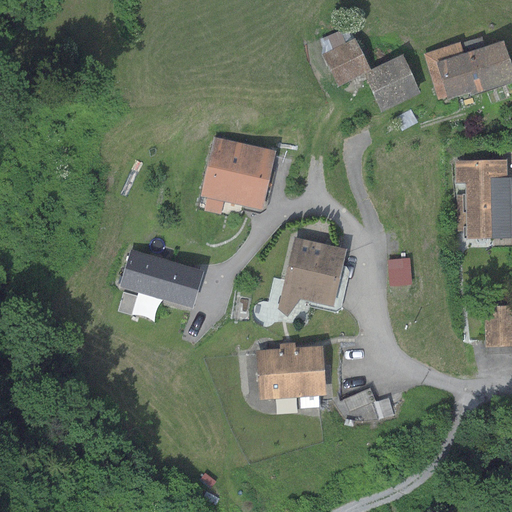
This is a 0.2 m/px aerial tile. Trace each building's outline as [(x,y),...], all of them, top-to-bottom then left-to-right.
[(354,39),(321,55),(337,86),(370,70),(354,39)] [(459,42),(422,54),(437,100),(447,97),(447,99),(470,91),(472,96),(511,82),(511,71),(502,40),(462,53),(459,42)] [(401,55),(363,74),(381,111),(419,93),(401,55)] [(274,150),(213,137),(197,207),(234,215),(244,206),(260,209),(274,150)] [(505,160),(453,161),(454,183),(455,183),(456,233),(465,233),(466,239),(511,238),(510,177),(506,177),(505,160)] [(345,248),(291,237),(276,308),(286,316),(298,299),(330,307),(345,248)] [(204,271),(132,250),(121,288),(193,309),(204,271)] [(387,259),(388,286),(410,285),(409,258),(387,259)] [(511,305),(484,306),(485,347),(511,346),(511,305)] [(278,348),(255,350),(258,400),(324,395),(321,345),(294,347),(294,343),(278,344),(278,348)]
